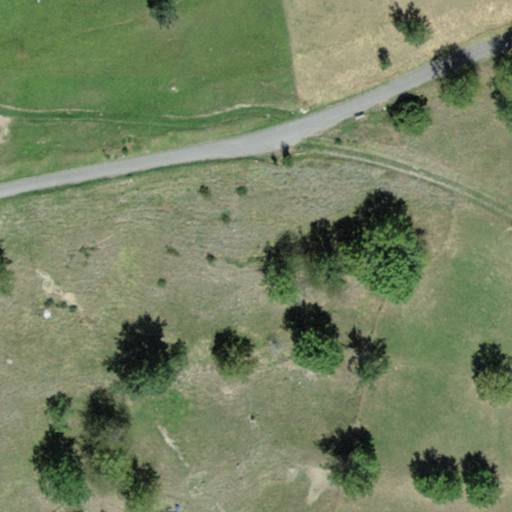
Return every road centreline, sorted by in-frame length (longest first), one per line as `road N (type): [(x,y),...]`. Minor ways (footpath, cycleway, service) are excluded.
road 1 (unclassified): [(0,197),(313,125),(511,43)]
road 2 (track): [(269,136),(429,175),(511,210)]
